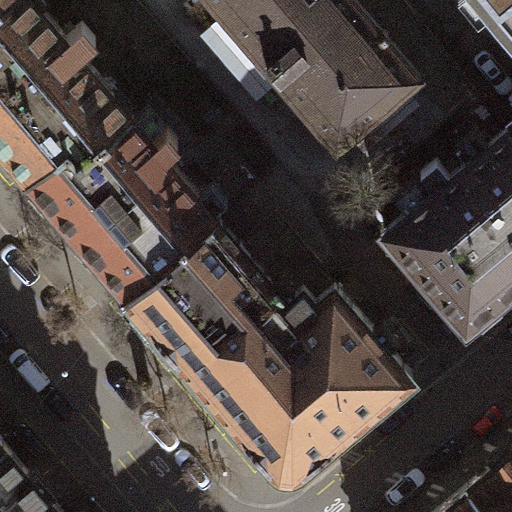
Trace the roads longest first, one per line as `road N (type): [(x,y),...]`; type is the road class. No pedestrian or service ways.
road 1 (residential): [(188,511),(0,292)]
road 2 (residential): [(331,511),(511,358)]
